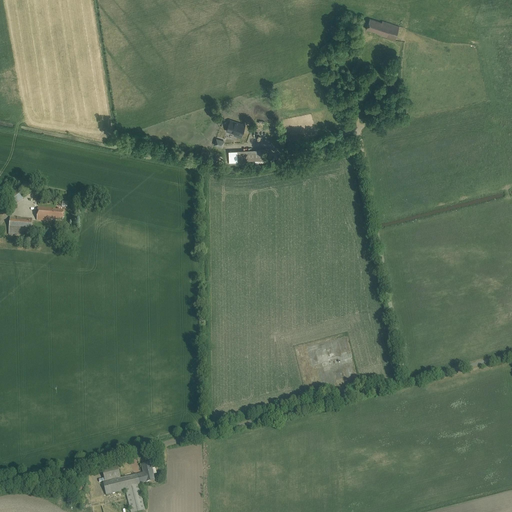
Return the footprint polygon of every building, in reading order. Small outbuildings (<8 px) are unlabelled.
[(399,28),(368,19),(365,32),(395,41),(399,28)] [(229,121),(225,131),(241,137),(245,127),(229,121)] [(265,152),(237,153),(237,163),(266,162),(265,152)] [(7,194),(15,204),(23,198),(15,188),(7,194)] [(61,211),(39,208),(38,220),(59,223),(61,211)] [(28,220),(9,220),(8,234),(28,234),(28,220)] [(124,490),(128,511),(137,511),(144,511),(139,487),(148,485),(147,482),(154,480),(150,463),(140,465),(142,474),(120,479),(118,471),(101,475),(103,483),(100,483),(103,495),(124,490)]
